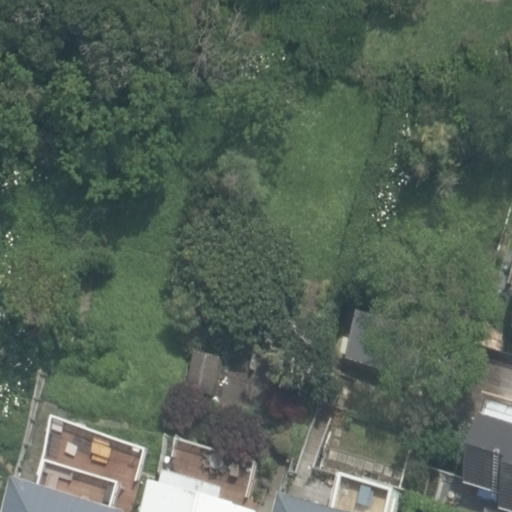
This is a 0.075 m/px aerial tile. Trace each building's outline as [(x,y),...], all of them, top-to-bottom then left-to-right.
[(435,358),(427,392),(448,397),(457,364),(435,358)] [(475,398),(458,393),(447,429),(464,434),(475,398)] [(511,511),(511,410),(493,405),(469,486),(507,497),(503,510),(511,511)] [(15,511),(120,511),(23,484),(15,511)] [(152,511),(247,511),(160,486),(152,511)] [(323,511),(294,503),(291,511),(323,511)]
